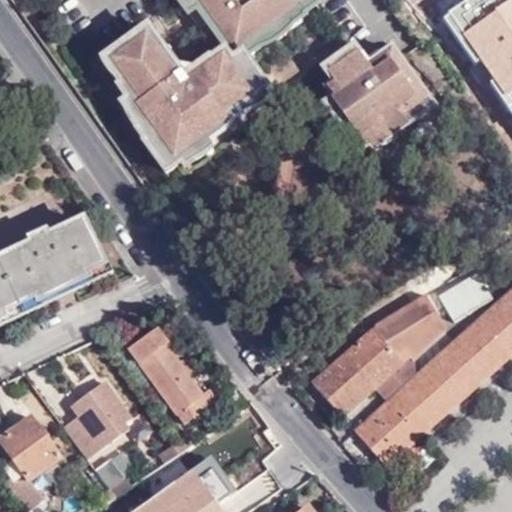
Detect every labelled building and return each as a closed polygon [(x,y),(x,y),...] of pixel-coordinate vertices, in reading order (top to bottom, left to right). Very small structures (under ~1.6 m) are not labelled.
[(177,0),(178,0),(181,4),(183,7),(190,15),(189,15),(200,30),(207,25),(199,14),(197,10),(189,0),(177,0)] [(189,0),(197,10),(207,2),(215,13),(204,20),(207,25),(213,33),(222,45),(235,35),(244,47),(245,46),(279,22),(282,26),(299,14),(301,17),(302,17),(316,7),(311,0),(189,0)] [(511,0),(473,0),(445,20),(511,113),(511,0)] [(197,10),(199,14),(204,20),(215,13),(207,2),(197,10)] [(279,22),(245,46),(251,55),(258,50),(263,49),(274,43),(283,36),(290,29),(293,25),(303,18),(302,17),(301,17),(299,14),(282,26),(279,22)] [(147,29),(109,55),(128,81),(120,87),(118,88),(145,126),(137,132),(136,132),(145,144),(144,145),(165,175),(180,165),(199,152),(195,146),(205,138),(203,135),(235,113),(264,91),(266,90),(242,56),(241,56),(233,46),(209,63),(208,61),(188,75),(180,64),(175,68),(170,72),(165,64),(170,61),(163,51),(147,29)] [(169,48),(163,51),(170,61),(175,68),(180,64),(177,59),(169,48)] [(354,49),(324,71),(334,85),(327,90),(334,100),(325,106),(335,119),(342,114),(349,123),(347,123),(367,151),(391,133),(395,139),(404,132),(397,122),(428,100),(391,51),(382,57),(367,68),(364,62),(354,49)] [(372,57),(364,62),(367,68),(382,57),(378,52),(372,57)] [(109,55),(102,61),(103,63),(109,72),(112,77),(115,79),(120,87),(128,81),(109,55)] [(170,61),(165,64),(170,72),(175,68),(170,61)] [(264,91),(235,113),(239,118),(244,114),(248,114),(258,109),(260,108),(266,104),(270,100),(264,91)] [(127,101),(121,105),(125,112),(127,114),(128,118),(129,121),(136,130),(137,132),(145,126),(127,101)] [(235,113),(203,135),(205,138),(209,144),(214,140),(223,133),(227,129),(232,123),(239,118),(235,113)] [(205,138),(195,146),(199,152),(180,165),(184,169),(194,163),(199,161),(213,149),(209,144),(205,138)] [(103,265),(83,222),(0,260),(0,320),(3,320),(0,314),(0,313),(36,296),(39,302),(87,280),(84,274),(103,265)] [(511,292),(415,379),(404,388),(388,403),(354,433),(385,468),(511,355),(511,292)] [(426,296),(379,325),(355,346),(312,384),(341,418),(375,389),(409,358),(412,361),(446,331),(426,296)] [(181,425),(214,404),(215,398),(207,389),(199,395),(154,332),(126,351),(181,425)] [(404,388),(415,379),(412,361),(409,358),(375,389),(388,403),(404,388)] [(250,405),(235,386),(219,397),(232,417),(234,416),(250,405)] [(80,420),(64,432),(87,463),(134,431),(105,389),(73,409),(80,420)] [(262,417),(250,405),(234,416),(244,430),(262,417)] [(60,463),(30,421),(0,442),(0,445),(29,486),(60,463)] [(184,436),(171,445),(178,455),(191,446),(184,436)] [(211,458),(192,472),(217,507),(237,493),(211,458)] [(93,473),(109,495),(127,481),(111,460),(93,473)] [(214,511),(215,511),(219,509),(217,507),(192,472),(140,510),(141,511),(214,511)]
